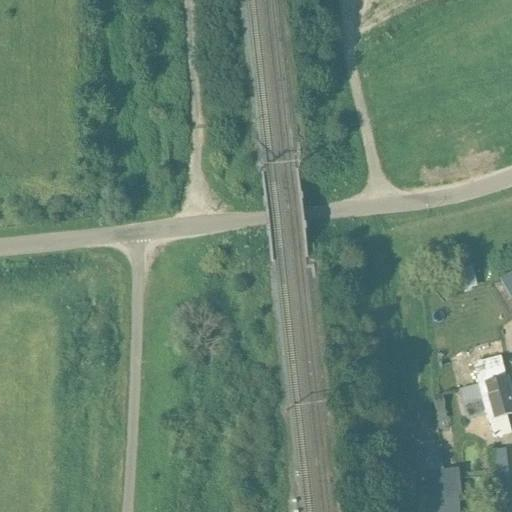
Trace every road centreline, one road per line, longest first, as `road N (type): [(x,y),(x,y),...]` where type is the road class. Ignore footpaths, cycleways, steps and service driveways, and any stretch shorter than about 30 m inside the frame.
road 1 (unclassified): [(0,248),(422,202),(511,180)]
road 2 (track): [(127,511),(136,236)]
